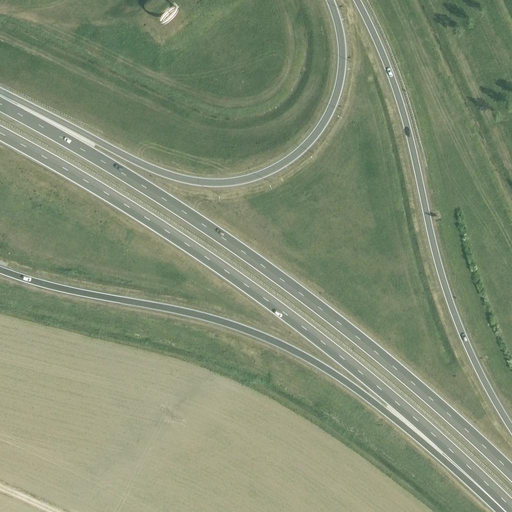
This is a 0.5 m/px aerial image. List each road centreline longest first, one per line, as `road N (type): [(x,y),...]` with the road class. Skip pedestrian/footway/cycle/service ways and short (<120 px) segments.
road 1 (trunk): [(511,473),(294,289),(102,161),(0,104)]
road 2 (trunk): [(0,133),(209,260),(340,356),(447,449)]
road 3 (trunk): [(0,269),(253,332),(335,373),(447,449)]
road 4 (trunk): [(329,0),(342,41),(330,110),(308,142),(256,176),(180,179),(0,101)]
road 5 (trunk): [(511,429),(445,291),(406,124),(358,0)]
